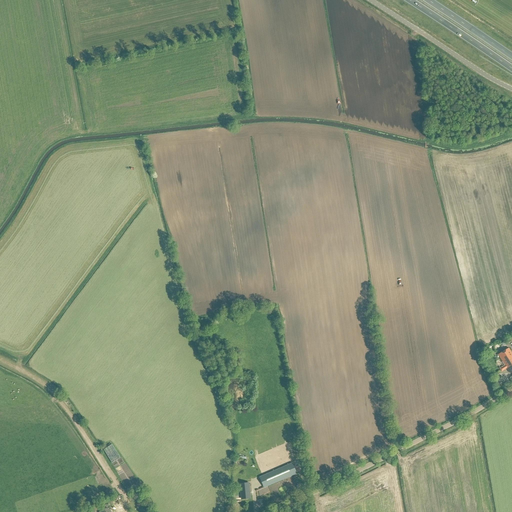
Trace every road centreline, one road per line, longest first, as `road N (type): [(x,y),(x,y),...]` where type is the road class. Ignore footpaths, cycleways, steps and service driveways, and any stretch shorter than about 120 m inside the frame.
road 1 (unclassified): [(277,511),(511,389)]
road 2 (unclassified): [(511,89),(369,0)]
road 3 (trunk): [(409,0),(511,68)]
